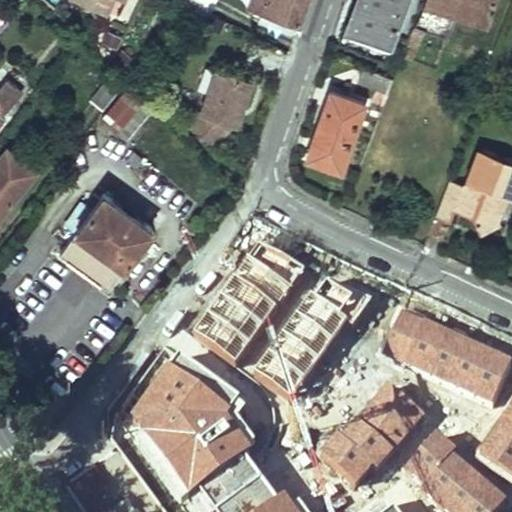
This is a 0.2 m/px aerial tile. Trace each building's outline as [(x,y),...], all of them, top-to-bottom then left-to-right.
[(78,0),(107,14),(113,0),(78,0)] [(210,14),(216,0),(191,0),(188,8),(208,17),(210,14)] [(306,0),(265,0),(265,3),(261,14),(297,26),(306,0)] [(360,0),(358,8),(349,32),(388,47),(406,0),(360,0)] [(488,23),(495,0),(425,0),(424,3),(402,57),(412,61),(424,30),(445,37),(453,12),(488,23)] [(123,34),(108,27),(102,40),(117,47),(123,34)] [(133,60),(122,49),(115,57),(126,68),(133,60)] [(199,110),(186,124),(212,147),(226,132),(233,124),(237,124),(239,117),(235,115),(237,107),(242,109),(253,79),(216,66),(201,111),(199,110)] [(364,67),(358,82),(376,89),(388,94),(393,78),(364,67)] [(110,74),(90,98),(102,109),(123,85),(110,74)] [(7,78),(0,86),(0,107),(5,111),(22,91),(7,78)] [(126,89),(103,118),(127,139),(150,109),(126,89)] [(376,89),(373,95),(385,100),(388,94),(376,89)] [(320,120),(307,157),(341,169),(364,102),(331,91),(320,120)] [(471,180),(483,149),(479,147),(466,178),(471,180)] [(7,148),(0,157),(0,218),(37,172),(7,148)] [(450,179),(435,215),(450,221),(455,210),(457,204),(469,208),(472,216),(479,233),(499,224),(497,219),(493,211),(500,191),(507,194),(511,181),(511,159),(483,149),(471,180),(463,185),(450,179)] [(104,191),(59,252),(85,272),(108,288),(125,265),(130,268),(156,233),(153,227),(104,191)] [(500,191),(493,211),(497,219),(507,194),(500,191)] [(469,208),(457,204),(455,210),(472,216),(469,208)] [(318,283),(314,287),(327,298),(335,298),(318,283)] [(245,361),(259,373),(255,377),(269,390),(280,378),(284,382),(296,369),(292,365),(298,359),(288,349),(306,330),(316,339),(330,325),(334,329),(339,334),(355,317),(335,298),(327,298),(314,287),(262,342),(245,361)] [(330,325),(316,339),(321,343),(334,329),(330,325)] [(181,408),(223,363),(194,336),(145,388),(158,400),(164,393),(181,408)] [(143,365),(152,373),(168,352),(158,344),(143,365)] [(298,359),(292,365),(296,369),(302,362),(298,359)] [(245,361),(242,365),(255,377),(259,373),(245,361)] [(384,447),(425,399),(406,384),(408,382),(404,379),(384,362),(380,368),(342,411),(369,435),(384,447)] [(280,378),(269,390),(273,394),(284,382),(280,378)] [(446,428),(494,469),(511,447),(511,418),(506,413),(511,408),(502,401),(482,385),(446,428)] [(369,435),(364,441),(379,453),(384,447),(369,435)] [(187,450),(166,473),(206,510),(224,490),(212,480),(200,468),(203,464),(202,463),(187,450)] [(203,464),(200,468),(212,480),(220,472),(206,459),(202,463),(203,464)] [(94,468),(65,488),(81,511),(109,511),(98,496),(108,489),(94,468)] [(318,511),(277,475),(244,511),(318,511)] [(113,511),(132,511),(126,503),(113,511)]
